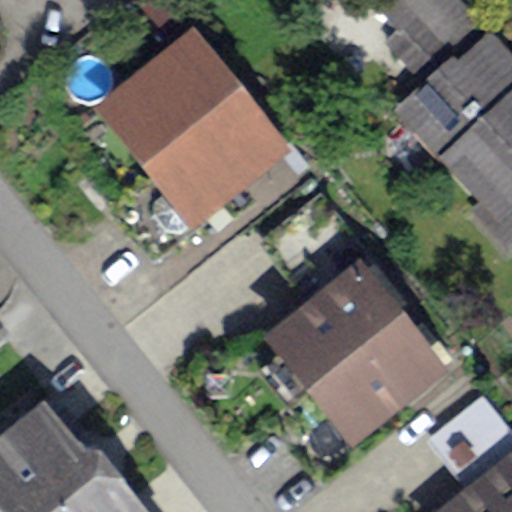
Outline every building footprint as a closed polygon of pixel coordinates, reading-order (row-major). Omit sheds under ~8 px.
[(172,0),(167,0),(150,13),(169,40),(190,24),(172,0)] [(410,113),(511,222),(511,62),(453,0),(382,0),(451,75),(410,113)] [(193,45),(113,110),(197,213),(277,149),(193,45)] [(358,271),(261,347),(339,445),(436,369),(358,271)] [(113,511),(27,413),(0,436),(0,511),(113,511)] [(511,511),(511,461),(447,511),(511,511)]
